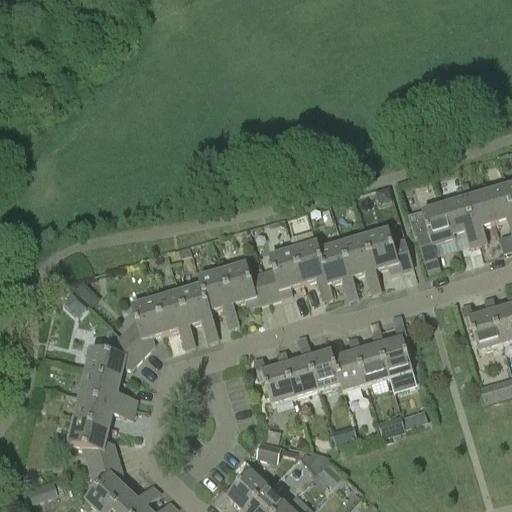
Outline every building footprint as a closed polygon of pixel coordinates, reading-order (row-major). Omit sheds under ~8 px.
[(511,217),(505,194),(485,200),(494,230),(505,227),(510,242),(511,241),(511,217)] [(494,230),(485,200),(464,206),(477,252),(485,249),(481,234),(494,230)] [(464,206),(443,212),(453,242),(464,239),(468,254),(477,252),(464,206)] [(406,223),(413,245),(415,244),(422,268),(434,265),(431,254),(454,247),(453,242),(443,212),(406,223)] [(388,236),(365,243),(375,277),(388,273),(390,280),(412,273),(404,245),(392,249),(388,236)] [(375,277),(365,243),(341,250),(351,284),(365,280),(371,299),(381,296),(375,277)] [(332,302),(329,290),(317,249),(292,256),(302,290),(317,286),(322,305),(332,302)] [(317,249),(329,290),(342,287),(347,306),(357,303),(351,284),(341,250),(319,256),(317,249)] [(262,279),(261,279),(269,307),(292,300),(290,294),(302,290),(292,256),(269,263),(273,275),(262,279)] [(246,270),(224,276),(234,310),(247,306),(249,313),(269,307),(261,279),(249,282),(246,270)] [(224,276),(201,283),(211,317),(224,313),(230,332),(240,329),(234,310),(224,276)] [(211,317),(201,283),(199,283),(201,291),(180,297),(190,332),(204,327),(209,346),(219,343),(211,317)] [(180,297),(158,303),(168,338),(180,334),(185,354),(196,351),(190,332),(180,297)] [(494,306),(490,307),(504,353),(511,350),(511,300),(508,302),(511,313),(498,318),(494,306)] [(136,325),(121,341),(143,362),(155,350),(153,342),(168,338),(158,303),(132,311),(136,325)] [(489,320),(475,324),(472,312),(463,315),(469,335),(473,334),(481,360),(504,353),(490,307),(485,308),(489,320)] [(397,347),(384,351),(380,352),(390,386),(414,379),(406,353),(409,352),(403,332),(394,335),(397,347)] [(91,353),(86,377),(122,386),(125,373),(131,374),(143,362),(121,341),(120,342),(112,335),(107,340),(115,348),(106,357),(91,353)] [(375,354),(361,358),(357,359),(368,393),(390,386),(380,352),(384,351),(380,339),(371,342),(375,354)] [(348,348),(351,361),(333,366),(341,392),(343,400),(368,393),(357,359),(361,358),(357,346),(348,348)] [(331,358),(312,364),(309,352),(300,355),(303,367),(309,365),(318,398),(341,392),(333,366),(331,358)] [(303,367),(290,371),(286,359),(278,361),(281,373),(286,372),(296,405),(318,398),(309,365),(303,367)] [(281,373),(267,377),(264,365),(254,368),(260,387),(265,386),(272,412),(296,405),(286,372),(281,373)] [(86,377),(80,401),(136,414),(138,405),(118,400),(122,386),(86,377)] [(489,408),(511,400),(511,381),(483,390),(489,408)] [(80,401),(75,425),(111,433),(114,419),(133,424),(136,414),(80,401)] [(111,433),(75,425),(69,449),(84,452),(90,473),(118,465),(113,448),(107,447),(111,433)] [(261,448),(257,464),(278,469),(282,453),(261,448)] [(90,473),(96,495),(86,505),(93,511),(112,511),(127,495),(118,486),(123,481),(118,465),(90,473)] [(342,483),(328,470),(319,480),(333,493),(342,483)] [(252,477),(233,496),(230,494),(216,508),(220,511),(225,511),(231,506),(237,511),(252,511),(269,494),(252,477)] [(127,495),(112,511),(146,511),(159,499),(152,492),(139,506),(127,495)] [(252,511),(285,511),(286,511),(269,494),(252,511)]
